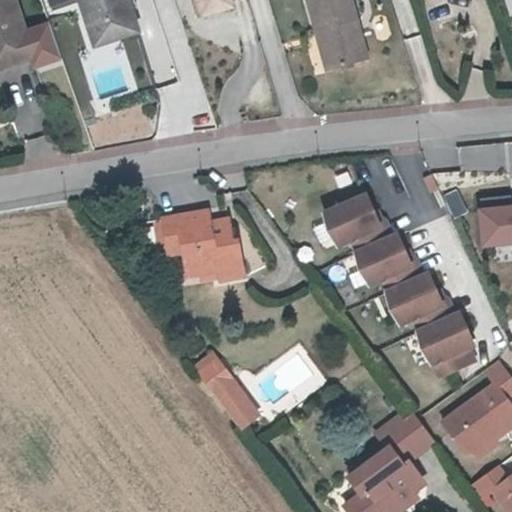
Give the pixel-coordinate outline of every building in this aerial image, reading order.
[(0,0),(0,74),(37,63),(16,0),(0,0)] [(117,33),(121,46),(142,39),(130,0),(83,0),(97,40),(117,33)] [(239,13),(235,0),(201,0),(209,23),(239,13)] [(312,0),(326,45),(333,43),(344,76),(375,67),(354,0),(312,0)] [(117,33),(97,40),(101,52),(121,46),(117,33)] [(333,43),(326,45),(336,78),(344,76),(333,43)] [(435,176),(427,180),(433,194),(441,190),(435,176)] [(370,195),(330,212),(343,243),(356,237),(361,251),(359,251),(372,283),(385,277),(391,290),(389,291),(402,323),(415,317),(421,330),(419,331),(432,362),(433,361),(439,375),(473,362),(467,348),(472,345),(460,315),(455,317),(449,303),(443,305),(430,275),(425,277),(419,263),(413,266),(400,235),(395,237),(389,223),(382,225),(370,195)] [(511,204),(477,207),(480,244),(511,241),(511,204)] [(235,243),(234,236),(230,209),(169,216),(173,246),(174,251),(189,249),(192,273),(204,271),(221,268),(223,278),(248,275),(244,242),(235,243)] [(173,246),(169,216),(160,217),(163,247),(173,246)] [(221,268),(204,271),(206,280),(223,278),(221,268)] [(213,353),(195,366),(199,372),(217,359),(213,353)] [(217,359),(199,372),(213,390),(230,377),(217,359)] [(511,394),(511,380),(498,361),(484,371),(494,385),(442,422),(463,453),(474,455),(494,440),(511,426),(511,409),(505,399),(511,394)] [(213,390),(240,428),(257,415),(230,377),(213,390)] [(436,443),(412,409),(377,434),(388,451),(350,477),(363,496),(346,508),(348,511),(398,511),(418,498),(413,492),(419,488),(421,479),(410,461),(436,443)] [(494,440),(474,455),(478,459),(498,444),(494,440)] [(497,467),(468,487),(478,501),(491,491),(505,511),(511,511),(511,477),(506,481),(497,467)]
